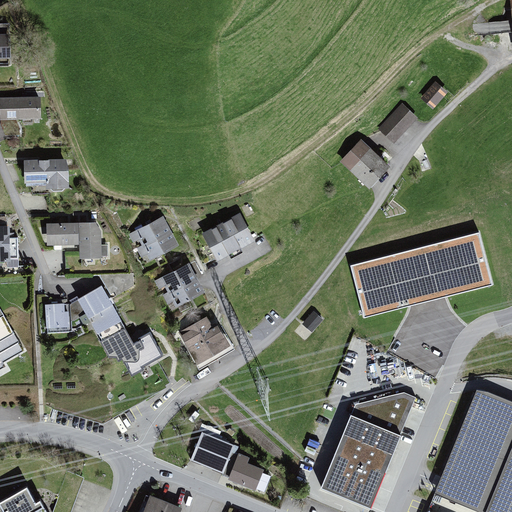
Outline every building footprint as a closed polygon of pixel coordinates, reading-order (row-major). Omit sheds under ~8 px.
[(437,81),(422,98),(434,109),(449,91),(437,81)] [(42,100),(2,103),(3,124),(43,122),(42,100)] [(403,102),(376,128),(395,143),(420,117),(403,102)] [(364,136),(344,160),(373,189),(395,166),(364,136)] [(70,163),(27,165),(27,191),(50,193),(51,199),(71,197),(70,163)] [(243,214),(203,235),(221,264),(260,244),(243,214)] [(130,234),(138,248),(171,230),(163,216),(130,234)] [(95,221),(79,222),(80,244),(80,259),(102,257),(102,231),(95,221)] [(79,222),(47,223),(47,244),(80,244),(79,222)] [(171,230),(138,248),(146,263),(179,246),(171,230)] [(12,232),(0,232),(0,270),(15,270),(12,232)] [(479,232),(350,265),(364,318),(493,285),(479,232)] [(190,263),(156,279),(163,295),(197,278),(190,263)] [(128,276),(103,277),(112,294),(130,284),(128,276)] [(197,278),(163,295),(171,309),(205,293),(197,278)] [(102,285),(71,304),(72,332),(90,320),(113,306),(102,285)] [(71,304),(45,304),(48,333),(72,332),(71,304)] [(0,370),(7,366),(4,361),(25,351),(0,306),(0,370)] [(113,306),(90,320),(103,340),(101,342),(110,359),(117,358),(117,361),(123,359),(129,369),(104,387),(85,369),(56,369),(56,406),(102,421),(168,382),(154,359),(162,354),(150,332),(139,338),(140,341),(134,345),(113,306)] [(315,312),(303,324),(312,333),(324,320),(315,312)] [(211,319),(183,335),(201,368),(237,349),(224,324),(216,328),(211,319)] [(394,359),(378,363),(381,377),(397,373),(394,359)] [(437,493),(483,511),(511,511),(511,399),(482,387),(437,493)] [(323,488),(372,507),(414,401),(401,396),(352,409),(323,488)] [(239,447),(205,433),(193,460),(227,476),(225,480),(261,496),(270,476),(254,468),(256,463),(237,454),(239,447)] [(66,471),(55,511),(74,511),(84,476),(66,471)] [(46,511),(34,489),(0,509),(1,511),(46,511)] [(184,511),(186,509),(154,497),(148,511),(184,511)]
